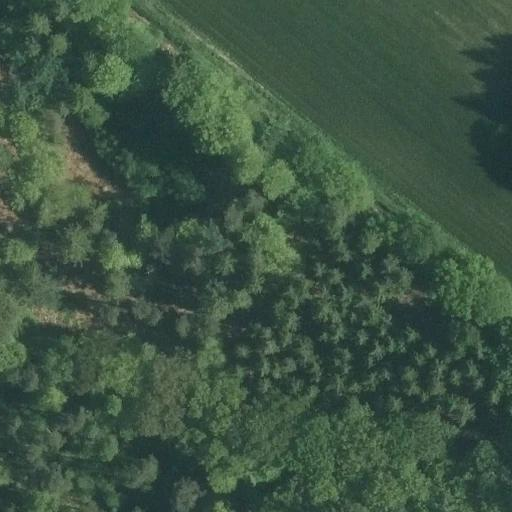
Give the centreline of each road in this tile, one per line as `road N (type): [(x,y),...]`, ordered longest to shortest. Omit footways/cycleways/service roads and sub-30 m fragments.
road 1 (track): [(511,463),(405,463),(298,445),(162,403),(0,328)]
road 2 (track): [(511,406),(405,463)]
